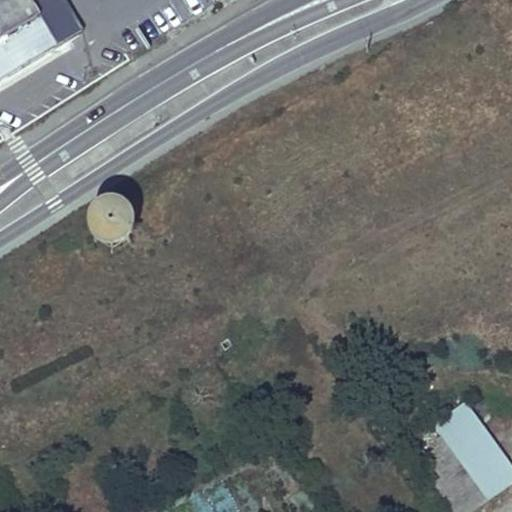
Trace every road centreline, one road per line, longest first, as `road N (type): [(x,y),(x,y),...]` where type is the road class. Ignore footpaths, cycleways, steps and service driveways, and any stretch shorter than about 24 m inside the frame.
road 1 (secondary): [(0,240),(262,72),(419,0)]
road 2 (secondary): [(322,0),(161,80),(0,184)]
